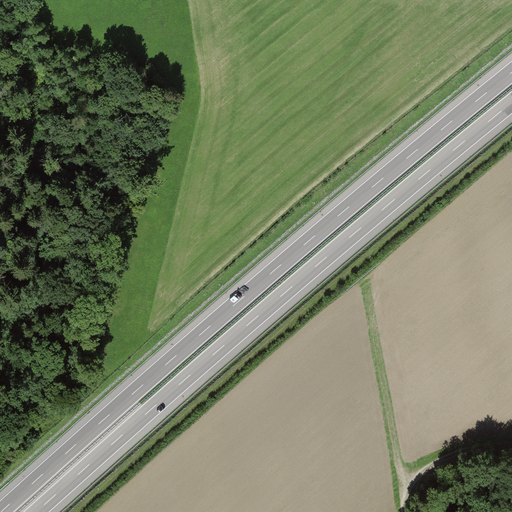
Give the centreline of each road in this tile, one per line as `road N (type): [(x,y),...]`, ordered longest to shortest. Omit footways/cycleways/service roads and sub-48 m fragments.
road 1 (motorway): [(511,72),(1,511)]
road 2 (motorway): [(37,511),(511,102)]
road 3 (track): [(404,511),(412,483),(429,466),(511,439)]
